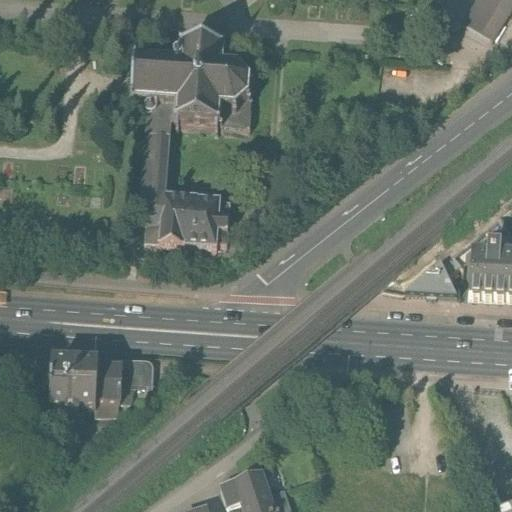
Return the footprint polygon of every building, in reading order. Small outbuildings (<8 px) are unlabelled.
[(495,51),(511,22),(511,0),(485,0),(466,33),(495,51)] [(238,73),(236,77),(223,76),(224,62),(228,62),(228,59),(224,59),(224,58),(223,58),(223,54),(220,53),(219,57),(192,55),(184,55),(185,51),(181,50),(181,54),(180,54),(180,55),(176,55),(175,59),(180,59),(179,66),(176,65),(173,67),(173,72),(161,70),(161,66),(158,66),(157,70),(138,69),(139,64),(135,64),(135,68),(134,68),(134,69),(130,69),(129,72),(134,73),(133,79),(130,79),(130,78),(128,78),(127,89),(126,101),(129,101),(129,100),(132,101),(131,108),(127,107),(127,111),(131,111),(131,112),(132,112),(131,117),(145,117),(144,119),(148,123),(171,132),(175,132),(175,133),(176,133),(175,137),(179,137),(179,133),(215,136),(214,140),(218,141),(218,136),(219,137),(219,136),(224,137),(224,136),(247,137),(249,139),(250,138),(249,135),(250,111),(251,111),(252,108),(248,106),(249,92),(254,91),(252,88),(248,89),(239,78),(241,74),(238,73)] [(147,123),(138,231),(147,231),(146,248),(159,249),(159,251),(184,254),(184,252),(217,255),(217,250),(226,250),(230,209),(220,208),(220,206),(197,204),(197,203),(167,201),(167,200),(165,200),(166,188),(168,188),(168,186),(166,186),(167,174),(169,174),(169,172),(167,171),(168,159),(170,160),(170,158),(169,157),(170,145),(171,145),(171,143),(170,143),(171,132),(148,123),(147,123)] [(502,260),(500,260),(501,249),(488,248),(487,259),(472,258),(469,301),(511,303),(511,260),(511,256),(503,255),(502,260)] [(405,296),(457,300),(440,267),(405,296)] [(99,369),(53,367),(51,414),(96,417),(96,409),(121,410),(122,392),(123,373),(99,372),(99,369)] [(260,481),(221,493),(227,511),(236,511),(241,510),(241,511),(288,511),(284,496),(267,502),(260,481)]
